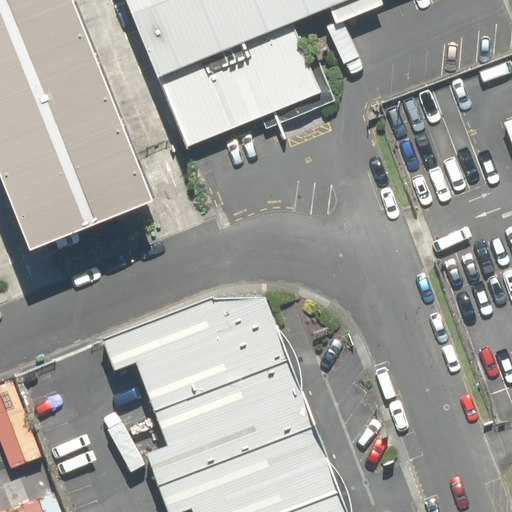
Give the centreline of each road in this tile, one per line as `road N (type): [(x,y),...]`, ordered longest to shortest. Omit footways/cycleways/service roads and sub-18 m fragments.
road 1 (unclassified): [(0,347),(257,248),(334,248),(379,271),(407,309),(491,511)]
road 2 (unknown): [(0,210),(56,326)]
